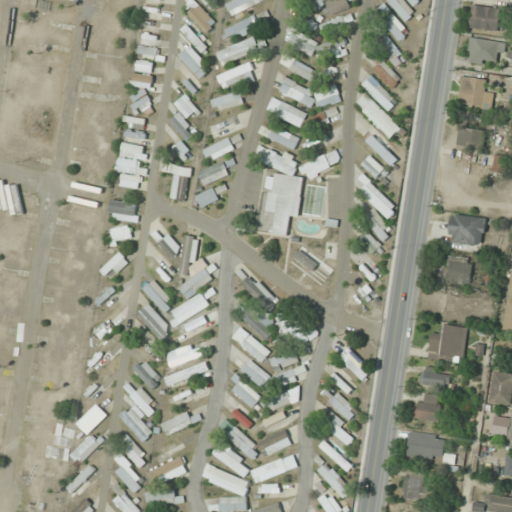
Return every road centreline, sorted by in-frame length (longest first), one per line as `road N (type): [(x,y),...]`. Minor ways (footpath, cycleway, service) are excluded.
road 1 (residential): [(304,511),(311,485),(304,417),(343,272),(351,87),(365,0),(267,78),(228,239)]
road 2 (residential): [(182,0),(103,511)]
road 3 (tertiary): [(447,0),(371,511)]
road 4 (residential): [(4,501),(57,189)]
road 5 (residential): [(398,338),(334,315),(212,227),(151,207)]
road 6 (residential): [(228,239),(218,392),(196,466),(198,511)]
road 7 (residential): [(89,0),(57,189)]
